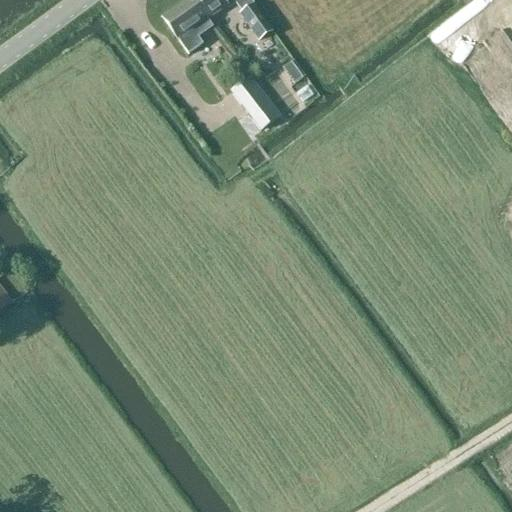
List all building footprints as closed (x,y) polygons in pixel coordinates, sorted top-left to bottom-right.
[(189,35),(209,21),(193,0),(190,0),(173,13),(173,14),(163,21),(181,45),(191,39),(189,35)] [(193,0),(209,21),(229,7),(228,6),(235,0),(193,0)] [(254,6),(239,16),(258,43),(274,33),(254,6)] [(237,82),(249,74),(237,56),(224,65),(237,82)] [(297,74),(289,79),(293,86),(301,80),(297,74)] [(0,291),(0,311),(10,304),(0,291)]
